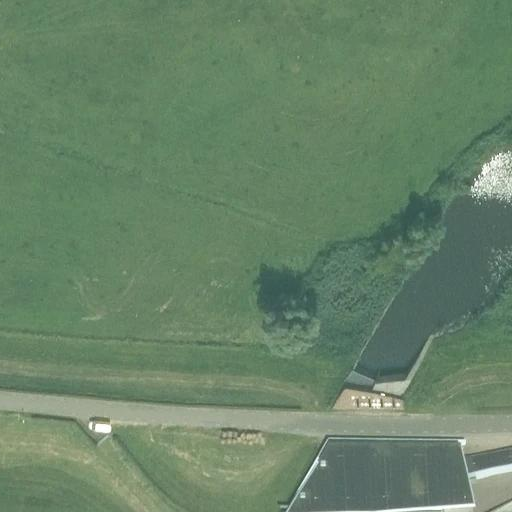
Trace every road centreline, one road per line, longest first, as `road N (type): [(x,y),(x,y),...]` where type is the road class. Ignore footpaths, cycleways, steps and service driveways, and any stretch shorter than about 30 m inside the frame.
road 1 (tertiary): [(511,423),(264,421),(0,399)]
road 2 (track): [(76,407),(167,511)]
